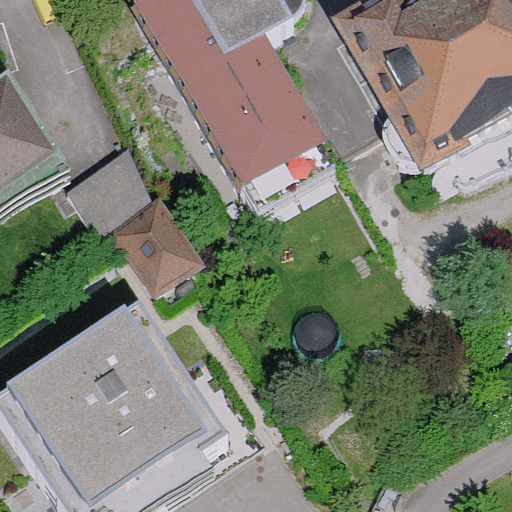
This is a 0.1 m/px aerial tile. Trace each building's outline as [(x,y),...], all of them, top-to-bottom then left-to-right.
[(269,0),(196,0),(147,24),(231,200),(304,165),(254,59),(290,42),(269,0)] [(387,8),(341,32),(430,200),(511,157),(511,0),(461,0),(400,33),(387,8)] [(0,229),(61,194),(6,100),(0,103),(0,229)] [(88,215),(151,184),(133,148),(71,178),(88,215)] [(96,222),(151,298),(210,257),(155,180),(96,222)] [(185,511),(234,482),(137,327),(0,411),(0,416),(36,474),(0,496),(0,511),(185,511)]
